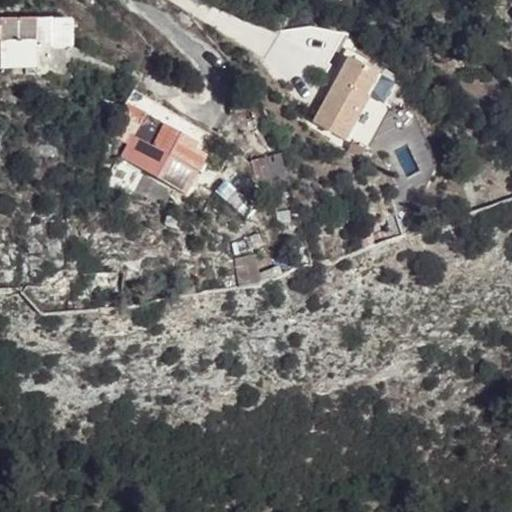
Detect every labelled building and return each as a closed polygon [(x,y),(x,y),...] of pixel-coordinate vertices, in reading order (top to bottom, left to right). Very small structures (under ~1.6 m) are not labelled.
[(53,48),(53,22),(2,23),(2,29),(1,42),(36,43),(37,48),(53,48)] [(66,22),(53,22),(53,48),(66,49),(66,22)] [(36,43),(1,42),(0,68),(37,69),(37,48),(36,43)] [(386,81),(351,62),(317,123),(351,142),(355,136),(377,148),(386,133),(363,120),(386,81)] [(204,139),(136,99),(118,130),(136,141),(124,160),(183,193),(203,158),(195,153),(204,139)] [(368,153),(355,146),(350,156),(362,163),(368,153)] [(280,154),(250,162),(255,179),(284,171),(280,154)] [(143,177),(122,165),(110,185),(132,197),(143,177)] [(261,212),(228,184),(218,197),(251,224),(261,212)] [(266,249),(261,237),(247,243),(252,254),(266,249)]
